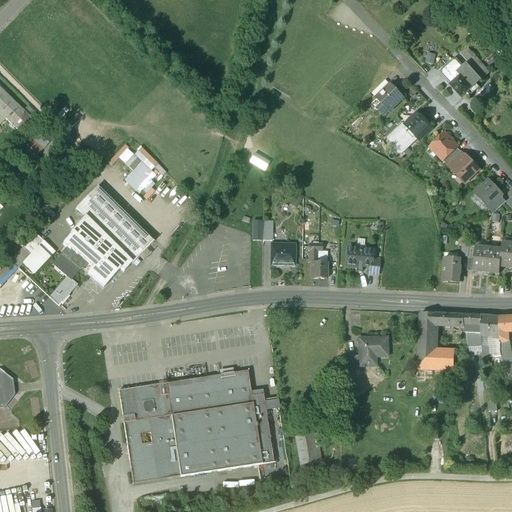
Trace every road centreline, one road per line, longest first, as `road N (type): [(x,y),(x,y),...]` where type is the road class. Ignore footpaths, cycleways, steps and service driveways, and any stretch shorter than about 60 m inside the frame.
road 1 (residential): [(511,304),(266,297),(45,327)]
road 2 (track): [(282,0),(226,172),(168,269)]
road 3 (track): [(511,478),(379,479),(265,511)]
road 4 (residential): [(511,175),(346,0)]
road 5 (unclassified): [(64,511),(45,327)]
road 6 (track): [(91,165),(0,69)]
